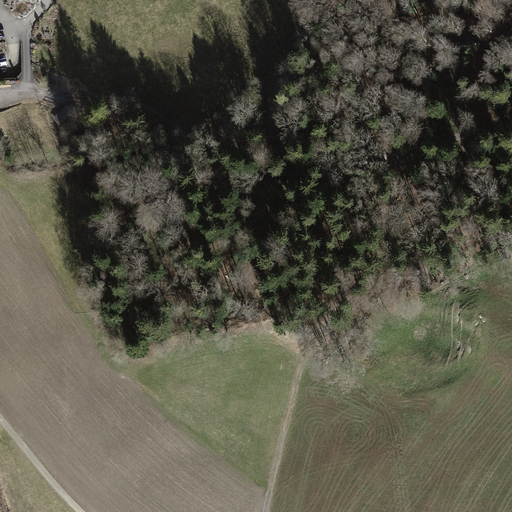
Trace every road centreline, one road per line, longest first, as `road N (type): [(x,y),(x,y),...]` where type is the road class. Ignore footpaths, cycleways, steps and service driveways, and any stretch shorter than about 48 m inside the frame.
road 1 (track): [(306,0),(281,103),(290,141),(325,175),(511,117)]
road 2 (track): [(262,511),(329,280),(325,175)]
road 3 (track): [(290,141),(256,151),(215,147),(141,111),(28,91)]
road 4 (track): [(44,0),(26,19),(28,91),(0,100)]
road 5 (track): [(0,419),(80,511)]
